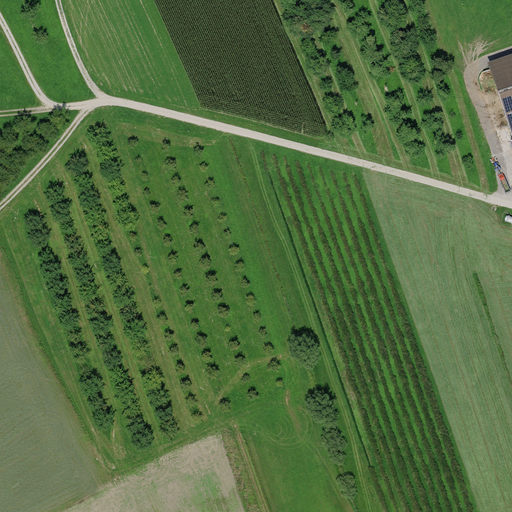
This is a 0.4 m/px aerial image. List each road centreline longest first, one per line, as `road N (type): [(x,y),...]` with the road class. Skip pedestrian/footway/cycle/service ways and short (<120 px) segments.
road 1 (track): [(511,204),(108,101)]
road 2 (track): [(108,101),(50,104),(0,20)]
road 3 (track): [(91,104),(0,204)]
